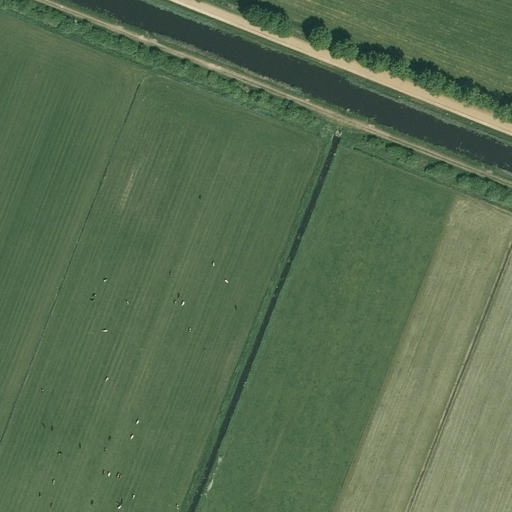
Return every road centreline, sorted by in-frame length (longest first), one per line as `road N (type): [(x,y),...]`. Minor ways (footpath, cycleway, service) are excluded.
road 1 (track): [(47,0),(511,184)]
road 2 (track): [(511,126),(186,0)]
